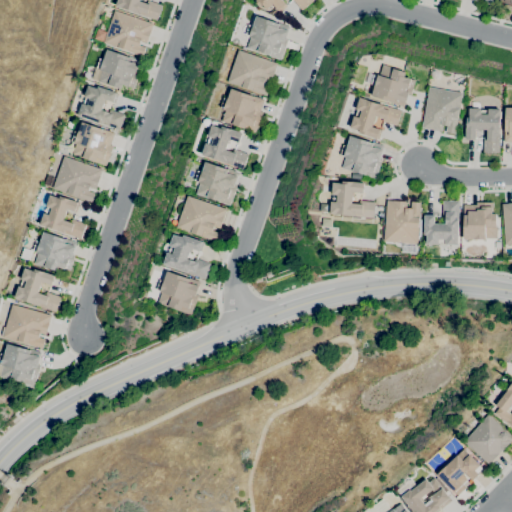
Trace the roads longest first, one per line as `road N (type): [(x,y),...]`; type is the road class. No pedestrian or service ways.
road 1 (tertiary): [(0,460),(49,417),(240,325),(328,295),(424,283),(511,287)]
road 2 (residential): [(240,325),(235,275),(315,43),(342,12),(381,6),(511,37)]
road 3 (residential): [(85,337),(85,312),(191,0)]
